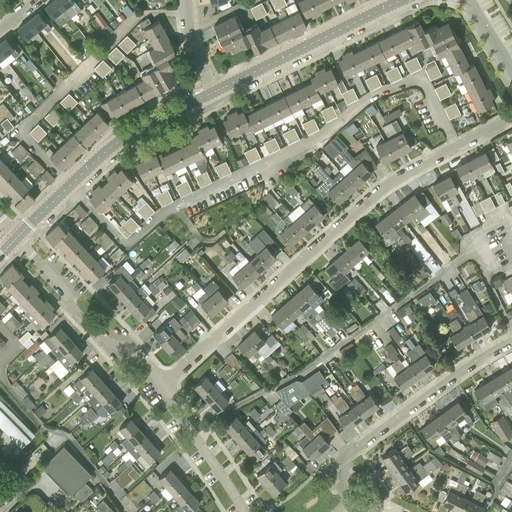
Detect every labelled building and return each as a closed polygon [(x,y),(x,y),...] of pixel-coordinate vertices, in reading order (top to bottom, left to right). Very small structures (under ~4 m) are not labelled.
[(71,17),(56,0),(53,0),(45,7),(58,23),(63,19),(65,22),(71,17)] [(74,0),(56,0),(71,17),(81,9),(74,0)] [(270,0),(275,10),(281,7),(277,0),(270,0)] [(317,15),(310,0),(301,0),(299,1),(306,17),(311,14),(312,17),(317,15)] [(325,7),(321,0),(310,0),(317,15),(322,12),(321,9),(325,7)] [(261,3),(256,5),(261,17),(267,14),(261,3)] [(289,16),(298,34),(303,32),(302,29),(307,27),(299,11),(295,3),(285,8),(289,16)] [(261,17),(256,5),(250,8),(256,19),(261,17)] [(102,28),(107,24),(99,14),(97,11),(92,16),(102,28)] [(28,21),(36,31),(41,37),(52,28),(39,12),(28,21)] [(268,46),(260,30),(257,25),(249,29),(245,31),(246,33),(244,35),(235,16),(214,26),(226,50),(231,48),(233,53),(240,50),(239,48),(251,43),(255,52),(260,50),(268,46)] [(280,21),(287,36),(291,34),(293,37),(298,34),(289,16),(280,21)] [(143,27),(151,23),(148,17),(140,22),(143,27)] [(97,31),(101,28),(93,18),(89,22),(97,31)] [(118,24),(114,20),(110,23),(113,28),(118,24)] [(149,38),(164,30),(159,20),(143,29),(149,38)] [(36,31),(28,21),(18,29),(30,45),(35,42),(30,36),(36,31)] [(270,26),(277,41),(287,36),(280,21),(270,26)] [(406,27),(413,43),(416,48),(429,42),(428,39),(430,38),(439,57),(445,55),(460,47),(448,23),(437,28),(435,24),(423,30),(419,21),(406,27)] [(113,31),(107,24),(102,28),(108,36),(113,31)] [(268,46),(277,41),(270,26),(260,30),(268,46)] [(413,43),(406,27),(396,32),(404,47),(413,43)] [(80,45),(88,39),(79,29),(72,35),(80,45)] [(154,48),(169,40),(164,30),(149,38),(154,48)] [(404,47),(396,32),(387,37),(394,52),(404,47)] [(127,35),(123,39),(132,48),(136,44),(127,35)] [(394,52),(387,37),(377,41),(385,57),(394,52)] [(6,38),(0,42),(0,52),(4,57),(10,52),(15,58),(19,54),(6,38)] [(132,48),(123,39),(118,44),(127,53),(132,48)] [(141,74),(144,79),(153,94),(176,81),(174,76),(179,73),(176,67),(173,68),(167,57),(176,52),(169,40),(154,48),(149,51),(156,63),(158,62),(159,64),(141,74)] [(385,57),(377,41),(367,46),(375,61),(385,57)] [(116,46),(112,51),(120,60),(125,55),(116,46)] [(375,61),(367,46),(358,51),(365,66),(375,61)] [(460,47),(445,55),(449,64),(465,57),(460,47)] [(365,66),(358,51),(353,53),(352,50),(347,53),(356,71),(365,66)] [(120,60),(112,51),(107,55),(116,64),(120,60)] [(4,57),(0,52),(0,69),(2,68),(9,63),(4,57)] [(356,71),(347,53),(342,55),(343,58),(338,60),(346,76),(356,71)] [(416,56),(410,59),(416,71),(422,68),(416,56)] [(465,57),(449,64),(454,74),(459,72),(458,71),(469,66),(465,57)] [(35,68),(36,68),(29,58),(25,62),(32,71),(35,68)] [(103,77),(112,68),(103,59),(94,68),(103,77)] [(416,71),(410,59),(405,62),(410,73),(416,71)] [(427,74),(438,69),(436,63),(434,59),(427,63),(425,69),(427,74)] [(49,76),(54,72),(45,61),(40,65),(49,76)] [(458,71),(459,72),(463,81),(478,73),(474,64),(469,66),(458,71)] [(328,88),(337,84),(342,81),(335,66),(326,70),(324,67),(319,70),(328,88)] [(396,66),(391,69),(396,80),(402,77),(396,66)] [(396,80),(391,69),(385,72),(391,83),(396,80)] [(441,75),(438,69),(427,74),(430,80),(441,75)] [(328,88),(319,70),(314,72),(316,75),(311,77),(313,82),(320,97),(321,97),(319,93),(328,88)] [(478,73),(463,81),(468,91),(483,83),(478,73)] [(376,74),(370,77),(376,88),(382,85),(376,74)] [(376,88),(370,77),(365,79),(370,91),(376,88)] [(153,94),(144,79),(135,85),(143,100),(153,94)] [(320,97),(313,82),(303,87),(311,102),(320,97)] [(437,94),(448,89),(445,83),(434,88),(437,94)] [(483,83),(468,91),(473,101),(491,92),(488,87),(485,88),(483,83)] [(143,100),(135,85),(126,90),(134,105),(143,100)] [(29,99),(34,95),(26,86),(21,89),(29,99)] [(311,102),(303,87),(294,92),(301,107),(311,102)] [(353,87),(347,90),(353,102),(358,99),(353,87)] [(448,89),(437,94),(440,100),(451,94),(448,89)] [(134,105),(126,90),(116,95),(125,110),(134,105)] [(347,90),(341,93),(347,104),(353,102),(347,90)] [(301,107),(294,92),(284,96),(291,111),(301,107)] [(491,92),(473,101),(478,111),(493,103),(490,98),(493,97),(491,92)] [(35,96),(40,102),(43,99),(39,93),(35,96)] [(66,96),(75,105),(78,102),(69,93),(66,96)] [(125,110),(116,95),(101,104),(109,118),(115,114),(115,115),(125,110)] [(75,105),(66,96),(60,102),(69,111),(75,105)] [(291,111),(284,96),(274,101),(282,116),(291,111)] [(335,103),(338,108),(346,103),(344,99),(335,103)] [(282,116),(274,101),(264,106),(272,121),(282,116)] [(3,103),(0,105),(0,108),(7,118),(9,121),(14,117),(3,103)] [(446,113),(457,108),(455,103),(444,108),(446,113)] [(332,105),(326,108),(331,119),(337,116),(332,105)] [(272,121),(264,106),(255,110),(262,126),(272,121)] [(51,111),(60,120),(62,117),(54,108),(51,111)] [(331,119),(326,108),(321,111),(326,122),(331,119)] [(460,114),(457,108),(446,113),(449,119),(460,114)] [(250,126),(243,111),(238,113),(237,110),(232,113),(241,131),(250,126)] [(262,126),(255,110),(246,115),(243,111),(250,126),(251,126),(253,130),(262,126)] [(60,120),(51,111),(45,117),(53,126),(60,120)] [(89,119),(101,131),(109,123),(97,111),(89,119)] [(241,131),(232,113),(226,115),(228,118),(223,121),(230,136),(241,131)] [(386,122),(391,120),(387,113),(382,116),(386,122)] [(14,127),(9,121),(7,118),(1,123),(7,132),(14,127)] [(308,121),(313,132),(319,129),(314,118),(308,121)] [(81,126),(93,139),(101,131),(89,119),(81,126)] [(313,132),(308,121),(302,123),(308,135),(313,132)] [(345,129),(350,134),(357,128),(353,122),(345,129)] [(391,122),(387,125),(401,152),(410,147),(402,132),(398,135),(391,122)] [(35,126),(44,135),(47,133),(38,124),(35,126)] [(208,125),(202,128),(211,145),(221,140),(214,125),(209,128),(208,125)] [(401,152),(387,125),(382,127),(389,139),(385,142),(393,156),(401,152)] [(44,135),(35,126),(29,133),(38,142),(44,135)] [(74,134),(85,146),(93,139),(81,126),(74,134)] [(288,130),(294,142),(300,139),(294,127),(288,130)] [(211,145),(202,128),(198,130),(199,133),(194,135),(201,150),(211,145)] [(294,142),(288,130),(283,133),(288,144),(294,142)] [(393,156),(385,142),(380,144),(374,132),(369,134),(384,161),(393,156)] [(414,145),(420,142),(415,132),(409,135),(414,145)] [(66,141),(77,153),(85,146),(74,134),(66,141)] [(201,150),(194,135),(194,137),(190,139),(191,142),(186,144),(194,159),(197,164),(200,164),(205,161),(206,160),(203,155),(201,150)] [(330,142),(339,153),(341,155),(345,159),(363,180),(372,172),(362,161),(358,165),(345,150),(347,148),(337,136),(330,142)] [(268,140),(274,151),(280,148),(275,137),(268,140)] [(274,151),(268,140),(263,143),(269,154),(274,151)] [(58,148),(72,163),(76,159),(74,157),(77,153),(66,141),(58,148)] [(339,153),(330,142),(329,141),(323,146),(327,150),(333,157),(334,158),(339,153)] [(11,152),(16,156),(25,148),(20,143),(11,152)] [(194,159),(186,144),(177,148),(184,164),(194,159)] [(249,149),(255,161),(261,158),(255,147),(249,149)] [(25,148),(16,156),(20,161),(29,152),(25,148)] [(68,167),(72,163),(58,148),(54,152),(49,148),(45,152),(61,169),(65,165),(68,167)] [(184,164),(177,148),(167,153),(175,168),(184,164)] [(493,161),(498,158),(493,148),(488,151),(493,161)] [(255,161),(249,149),(244,152),(249,163),(255,161)] [(485,152),(475,157),(482,170),(487,167),(489,171),(494,169),(485,152)] [(175,168),(167,153),(162,156),(161,153),(157,155),(156,154),(163,169),(165,173),(175,168)] [(163,169),(156,154),(151,156),(149,154),(145,156),(153,174),(163,169)] [(153,174),(145,156),(139,158),(141,161),(136,164),(143,179),(153,174)] [(320,166),(324,162),(325,161),(321,156),(316,161),(320,166)] [(240,166),(247,162),(244,157),(237,160),(240,166)] [(482,170),(475,157),(465,162),(474,179),(478,177),(476,173),(482,170)] [(26,168),(30,172),(39,163),(35,159),(26,168)] [(220,164),(226,175),(231,172),(226,161),(220,164)] [(474,179),(465,162),(455,167),(462,180),(468,177),(470,181),(474,179)] [(39,163),(30,172),(35,177),(44,168),(39,163)] [(226,175),(220,164),(214,166),(220,178),(226,175)] [(0,186),(14,173),(7,165),(0,171),(0,186)] [(327,166),(323,170),(328,175),(332,171),(327,166)] [(115,170),(110,174),(124,189),(132,181),(121,169),(117,172),(115,170)] [(363,180),(353,169),(345,176),(355,187),(363,180)] [(51,183),(55,179),(46,170),(42,174),(51,183)] [(201,173),(206,184),(212,182),(206,170),(201,173)] [(355,187),(345,176),(341,172),(333,179),(337,184),(346,195),(355,187)] [(9,192),(22,181),(14,173),(0,186),(0,187),(4,191),(6,189),(9,192)] [(206,184),(201,173),(195,176),(200,187),(206,184)] [(124,189),(110,174),(107,177),(109,180),(105,183),(117,196),(124,189)] [(450,175),(441,180),(455,206),(459,204),(453,192),(455,191),(457,189),(450,175)] [(323,197),(329,193),(337,202),(346,195),(337,184),(333,179),(330,177),(316,189),(323,197)] [(181,183),(187,194),(192,191),(187,180),(181,183)] [(455,206),(441,180),(432,185),(440,199),(444,196),(450,208),(455,206)] [(14,202),(29,188),(22,181),(9,192),(13,196),(11,198),(14,202)] [(293,196),(298,192),(288,181),(283,186),(293,196)] [(117,196),(105,183),(101,187),(99,184),(95,188),(109,203),(117,196)] [(187,194),(181,183),(175,186),(181,197),(187,194)] [(30,189),(29,188),(14,202),(22,211),(35,198),(28,190),(30,189)] [(109,203),(95,188),(91,192),(93,195),(89,198),(101,211),(109,203)] [(162,192),(167,204),(173,201),(168,189),(162,192)] [(499,205),(505,202),(499,191),(494,194),(499,205)] [(167,204),(162,192),(156,195),(162,206),(167,204)] [(271,192),(264,198),(272,208),(279,202),(271,192)] [(405,202),(415,215),(419,221),(429,213),(425,207),(415,194),(405,202)] [(293,205),(297,202),(292,196),(288,200),(293,205)] [(485,199),(490,210),(495,207),(490,196),(485,199)] [(306,212),(315,222),(324,214),(309,197),(300,205),(303,208),(306,212)] [(490,210),(485,199),(479,202),(484,212),(490,210)] [(141,206),(150,215),(155,211),(146,202),(141,206)] [(395,209),(405,222),(415,215),(405,202),(395,209)] [(82,218),(87,213),(79,204),(74,208),(82,218)] [(150,215),(141,206),(137,210),(146,220),(150,215)] [(458,213),(455,206),(450,208),(454,215),(458,213)] [(385,217),(395,230),(400,226),(405,222),(395,209),(385,217)] [(280,217),(276,211),(271,215),(276,220),(280,217)] [(297,219),(307,230),(315,222),(306,212),(297,219)] [(446,225),(452,222),(446,212),(440,215),(446,225)] [(84,228),(93,220),(89,215),(80,224),(84,228)] [(126,220),(135,230),(139,225),(131,216),(126,220)] [(289,227),(298,237),(307,230),(297,219),(293,223),(287,216),(283,220),(289,227)] [(395,230),(385,217),(375,225),(385,237),(395,230)] [(135,230),(126,220),(124,218),(119,222),(122,225),(120,226),(113,218),(111,221),(127,237),(135,230)] [(93,220),(84,228),(89,233),(98,224),(93,220)] [(46,235),(53,242),(66,230),(58,223),(46,235)] [(427,229),(422,224),(417,228),(422,233),(427,229)] [(298,237),(289,227),(282,233),(280,234),(290,245),(298,237)] [(267,246),(274,240),(263,228),(257,234),(267,246)] [(456,240),(460,237),(455,228),(450,231),(456,240)] [(66,230),(53,242),(57,247),(59,245),(63,249),(75,237),(67,229),(66,230)] [(99,244),(108,235),(104,231),(95,240),(99,244)] [(411,241),(404,232),(400,236),(402,238),(407,245),(411,241)] [(258,254),(267,265),(276,257),(267,246),(257,234),(251,239),(248,242),(249,245),(258,254)] [(113,240),(108,235),(99,244),(104,249),(113,240)] [(75,237),(63,249),(66,253),(64,255),(68,259),(83,245),(75,237)] [(407,245),(402,238),(398,242),(402,248),(407,245)] [(176,249),(181,246),(175,239),(167,247),(170,251),(174,247),(176,249)] [(248,242),(245,239),(241,242),(245,248),(249,245),(248,242)] [(359,239),(351,246),(361,258),(369,250),(359,239)] [(83,245),(68,259),(72,263),(74,261),(78,264),(90,253),(83,245)] [(361,258),(351,246),(342,254),(352,265),(361,258)] [(115,260),(124,252),(119,247),(110,256),(115,260)] [(182,263),(191,255),(186,249),(177,257),(182,263)] [(236,256),(231,251),(228,254),(232,259),(236,256)] [(90,253),(78,264),(81,268),(79,270),(83,274),(97,261),(90,253)] [(228,254),(224,258),(228,263),(232,259),(228,254)] [(250,262),(259,272),(267,265),(258,254),(250,262)] [(352,265),(342,254),(334,261),(344,272),(352,265)] [(241,269),(251,280),(259,272),(250,262),(245,256),(237,264),(241,269)] [(365,262),(368,266),(377,276),(381,272),(369,259),(365,262)] [(97,261),(83,274),(87,278),(89,276),(93,280),(105,269),(97,261)] [(336,290),(349,279),(344,272),(334,261),(325,269),(334,278),(329,282),(336,290)] [(5,285),(6,286),(20,272),(12,264),(0,275),(0,276),(7,284),(5,285)] [(108,284),(116,293),(132,278),(133,277),(121,264),(115,270),(119,274),(108,284)] [(145,266),(141,269),(136,274),(139,278),(148,270),(149,271),(151,269),(147,264),(145,266)] [(132,271),(136,274),(141,269),(138,266),(132,271)] [(377,276),(368,266),(365,269),(369,275),(368,276),(377,286),(382,282),(377,276)] [(251,280),(241,269),(232,277),(242,287),(251,280)] [(20,272),(6,286),(13,294),(25,282),(22,278),(24,276),(20,272)] [(316,277),(309,283),(313,287),(320,281),(316,277)] [(351,281),(363,294),(366,291),(355,277),(351,281)] [(511,282),(510,277),(503,280),(508,292),(511,291),(511,293),(511,302),(510,303),(511,307),(511,282)] [(132,278),(116,293),(123,301),(140,286),(132,278)] [(150,290),(161,281),(158,278),(148,287),(150,290)] [(206,292),(219,307),(228,300),(219,289),(214,294),(201,279),(197,282),(201,287),(206,292)] [(157,286),(161,290),(166,284),(163,280),(157,286)] [(472,285),(476,292),(483,288),(479,280),(472,285)] [(363,294),(351,281),(347,284),(359,297),(363,294)] [(405,292),(409,288),(404,281),(399,285),(405,292)] [(25,282),(13,294),(20,301),(35,287),(31,283),(29,286),(25,282)] [(201,287),(197,282),(193,285),(198,290),(201,287)] [(300,291),(314,307),(322,299),(319,295),(313,287),(309,283),(300,291)] [(140,286),(123,301),(131,309),(142,299),(147,295),(140,286)] [(161,290),(157,286),(151,291),(155,295),(161,290)] [(35,287),(20,301),(28,309),(40,297),(37,294),(39,292),(35,287)] [(452,297),(458,294),(454,288),(448,291),(452,297)] [(327,289),(323,292),(328,298),(332,294),(327,289)] [(291,299),(301,311),(306,317),(311,313),(313,316),(317,312),(318,311),(314,307),(300,291),(291,299)] [(436,301),(429,291),(417,300),(422,307),(430,302),(432,304),(436,301)] [(219,307),(206,292),(202,295),(197,299),(211,315),(219,307)] [(40,297),(28,309),(35,317),(50,303),(46,299),(44,301),(40,297)] [(142,299),(131,309),(139,318),(140,316),(145,322),(153,315),(156,311),(151,306),(149,308),(142,299)] [(281,307),(292,319),(301,311),(291,299),(281,307)] [(485,306),(488,312),(495,308),(492,302),(485,306)] [(50,303),(35,317),(43,325),(55,313),(51,309),(54,307),(50,303)] [(292,319),(281,307),(272,315),(283,327),(292,319)] [(448,311),(449,312),(451,317),(452,318),(458,314),(454,307),(448,311)] [(317,312),(327,324),(332,319),(322,308),(318,311),(317,312)] [(472,308),(468,311),(482,333),(491,327),(479,309),(475,312),(472,308)] [(183,317),(186,321),(194,314),(191,310),(183,317)] [(482,333),(468,311),(464,313),(470,324),(467,326),(474,338),(482,333)] [(329,325),(327,324),(317,312),(313,316),(309,319),(313,325),(315,324),(318,321),(324,329),(326,331),(322,335),(326,340),(331,336),(330,336),(335,332),(329,325)] [(408,323),(415,318),(410,312),(403,317),(408,323)] [(201,321),(194,314),(186,321),(181,325),(188,333),(201,321)] [(8,328),(17,319),(13,315),(3,323),(8,328)] [(174,316),(165,324),(153,334),(161,343),(173,333),(179,327),(181,325),(178,321),(174,316)] [(178,321),(181,325),(186,321),(183,317),(178,321)] [(21,324),(17,319),(8,328),(12,333),(21,324)] [(474,338),(467,326),(462,329),(455,319),(452,321),(466,343),(474,338)] [(466,343),(452,321),(448,323),(454,334),(450,336),(457,348),(466,343)] [(348,332),(358,326),(355,322),(346,329),(348,332)] [(299,328),(308,339),(311,341),(315,337),(304,324),(299,328)] [(44,340),(52,349),(68,335),(60,326),(44,340)] [(179,327),(173,333),(161,343),(169,352),(187,336),(179,327)] [(308,339),(299,328),(295,332),(304,342),(308,339)] [(246,338),(261,354),(264,351),(269,346),(265,341),(255,330),(246,338)] [(19,339),(23,344),(30,338),(32,335),(28,331),(19,339)] [(68,335),(52,349),(59,357),(75,343),(68,335)] [(28,348),(34,342),(33,341),(30,338),(23,344),(26,347),(27,348),(28,348)] [(261,354),(246,338),(238,346),(248,357),(252,353),(256,358),(261,354)] [(34,342),(28,348),(32,352),(39,346),(35,341),(34,342)] [(75,343),(59,357),(58,359),(66,368),(72,362),(83,352),(75,343)] [(418,377),(409,365),(405,359),(401,362),(396,355),(398,353),(391,343),(385,347),(392,357),(395,361),(410,382),(418,377)] [(415,346),(410,350),(426,371),(434,365),(425,353),(421,356),(415,346)] [(181,354),(176,348),(171,352),(177,358),(181,354)] [(38,360),(47,353),(44,349),(39,353),(35,357),(38,360)] [(426,371),(410,350),(406,353),(413,362),(409,365),(418,377),(426,371)] [(222,376),(227,371),(239,361),(232,353),(224,360),(228,364),(219,372),(222,376)] [(265,358),(278,373),(282,369),(269,354),(265,358)] [(52,357),(46,362),(50,366),(55,361),(52,357)] [(278,373),(265,358),(260,362),(273,376),(278,373)] [(243,365),(239,361),(234,365),(238,370),(243,365)] [(410,382),(395,361),(391,364),(397,374),(393,376),(402,388),(410,382)] [(374,374),(385,366),(383,363),(372,371),(374,374)] [(81,392),(83,390),(99,376),(92,368),(74,384),(81,392)] [(318,369),(313,373),(320,383),(326,379),(318,369)] [(8,376),(12,381),(17,377),(13,372),(8,376)] [(494,378),(510,403),(511,402),(511,397),(506,388),(511,385),(504,372),(494,378)] [(323,386),(320,383),(313,373),(302,381),(309,391),(312,395),(323,386)] [(99,376),(83,390),(91,399),(95,395),(107,385),(99,376)] [(194,386),(202,394),(213,384),(205,376),(194,386)] [(511,411),(511,407),(510,403),(494,378),(485,383),(493,396),(498,393),(501,398),(497,401),(505,415),(508,414),(511,411)] [(233,388),(238,383),(234,379),(229,384),(233,388)] [(309,391),(302,381),(296,380),(276,391),(282,399),(289,406),(309,391)] [(493,396),(485,383),(475,390),(486,408),(490,405),(487,400),(493,396)] [(213,384),(202,394),(210,402),(220,393),(213,384)] [(107,385),(95,395),(103,404),(114,393),(107,385)] [(325,389),(323,386),(312,395),(314,398),(325,389)] [(359,387),(355,390),(371,411),(379,405),(370,393),(366,396),(359,387)] [(70,395),(73,399),(78,394),(75,390),(70,395)] [(371,411),(355,390),(351,393),(358,402),(354,405),(363,417),(371,411)] [(30,427),(0,393),(0,425),(22,448),(35,434),(29,429),(30,427)] [(122,402),(114,393),(103,404),(96,410),(101,415),(106,416),(110,413),(122,402)] [(220,393),(210,402),(218,411),(228,401),(220,393)] [(78,394),(73,399),(77,403),(82,398),(78,394)] [(30,409),(35,405),(27,396),(22,400),(30,409)] [(363,417),(354,405),(350,407),(343,398),(339,401),(355,422),(363,417)] [(289,406),(282,399),(275,405),(280,410),(277,412),(278,414),(273,418),(278,423),(283,419),(292,411),(289,406)] [(355,422),(339,401),(335,404),(343,414),(339,417),(347,428),(355,422)] [(458,402),(449,409),(457,421),(463,417),(466,422),(471,419),(458,402)] [(294,411),(299,408),(295,403),(291,407),(294,411)] [(34,410),(39,416),(46,411),(41,404),(34,410)] [(66,407),(58,415),(64,421),(72,412),(66,407)] [(94,411),(90,407),(85,412),(88,416),(89,416),(94,411)] [(252,416),(257,411),(254,408),(249,413),(252,416)] [(457,421),(449,409),(440,415),(457,438),(460,436),(452,424),(457,421)] [(257,411),(252,416),(256,420),(261,416),(257,412),(257,411)] [(503,441),(511,435),(511,430),(502,414),(491,421),(503,441)] [(446,440),(450,437),(453,441),(457,438),(440,415),(432,421),(440,433),(446,440)] [(232,434),(243,424),(236,416),(225,426),(232,434)] [(303,431),(310,439),(321,451),(329,443),(326,439),(337,429),(327,416),(320,423),(323,427),(314,435),(310,430),(311,429),(303,421),(298,426),(303,431)] [(127,437),(138,427),(131,418),(119,428),(127,437)] [(240,443),(255,429),(247,420),(243,424),(232,434),(240,443)] [(440,433),(432,421),(422,428),(434,445),(438,442),(434,437),(440,433)] [(255,429),(240,443),(247,451),(262,437),(267,433),(273,428),(269,423),(258,433),(255,429)] [(303,431),(298,426),(294,429),(299,434),(303,431)] [(128,450),(146,435),(138,427),(127,437),(121,442),(128,450)] [(273,428),(267,433),(271,437),(276,432),(273,428)] [(409,439),(414,435),(411,430),(406,434),(409,439)] [(142,453),(153,443),(146,435),(128,450),(136,458),(142,453)] [(262,437),(247,451),(255,460),(266,450),(262,445),(266,441),(262,437)] [(321,451),(310,439),(302,447),(312,459),(321,451)] [(112,449),(118,444),(114,440),(109,445),(109,446),(112,449)] [(153,443),(142,453),(149,462),(161,452),(153,443)] [(332,456),(338,450),(333,443),(326,448),(332,456)] [(382,457),(388,465),(410,449),(407,445),(398,452),(395,448),(382,457)] [(56,482),(78,461),(64,446),(42,467),(56,482)] [(442,455),(445,454),(439,446),(433,450),(442,455)] [(410,449),(388,465),(394,474),(407,465),(404,460),(413,453),(410,449)] [(117,456),(112,450),(101,460),(107,466),(117,456)] [(498,463),(501,458),(489,451),(486,456),(498,463)] [(474,461),(483,466),(488,458),(478,452),(474,461)] [(282,461),(286,465),(292,460),(288,455),(282,461)] [(120,473),(133,460),(130,457),(117,469),(120,473)] [(435,457),(422,466),(400,482),(406,491),(419,482),(418,480),(441,464),(435,457)] [(481,474),(484,468),(469,459),(465,466),(481,474)] [(133,460),(120,473),(118,474),(123,480),(133,471),(130,469),(136,463),(133,460)] [(277,473),(282,469),(274,460),(269,464),(257,474),(265,484),(277,473)] [(292,460),(286,465),(291,471),(297,466),(292,460)] [(92,475),(78,461),(56,482),(70,496),(92,475)] [(400,482),(422,466),(420,462),(410,469),(407,465),(394,474),(400,482)] [(443,472),(450,468),(447,462),(440,466),(443,472)] [(158,478),(166,487),(177,477),(169,468),(158,478)] [(451,507),(462,483),(464,479),(467,474),(461,471),(456,481),(458,481),(455,487),(451,485),(448,491),(447,493),(441,490),(436,500),(451,507)] [(277,473),(265,484),(274,493),(286,483),(277,473)] [(177,477),(166,487),(174,495),(185,485),(177,477)] [(511,483),(506,480),(503,485),(511,490),(511,483)] [(82,503),(94,491),(85,483),(74,494),(82,503)] [(462,483),(451,507),(460,511),(467,497),(462,495),(467,485),(462,483)] [(185,485),(174,495),(181,503),(192,494),(185,485)] [(511,493),(511,490),(503,485),(500,490),(510,496),(511,493)] [(151,499),(157,494),(153,490),(148,495),(151,499)] [(461,511),(470,511),(480,492),(475,490),(471,499),(467,497),(460,511),(461,511)] [(484,495),(480,492),(470,511),(482,511),(485,507),(480,504),(484,495)] [(160,499),(157,494),(151,499),(155,503),(160,499)] [(178,511),(189,511),(200,502),(192,494),(181,503),(176,508),(178,511)] [(500,503),(506,507),(510,499),(505,496),(500,503)] [(83,502),(88,507),(92,502),(87,498),(83,502)] [(99,508),(93,511),(114,511),(110,507),(103,500),(97,505),(99,508)] [(72,504),(68,501),(63,507),(68,510),(72,504)]
